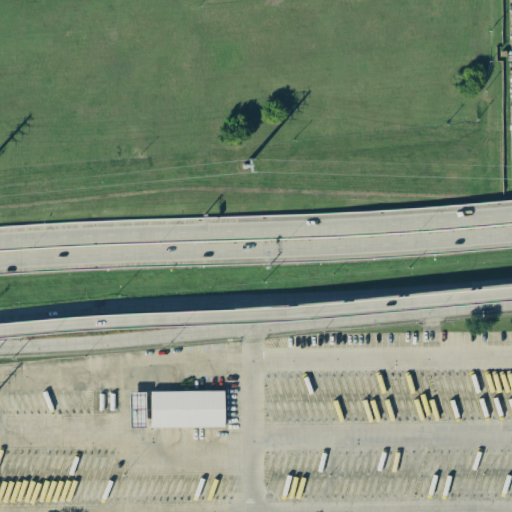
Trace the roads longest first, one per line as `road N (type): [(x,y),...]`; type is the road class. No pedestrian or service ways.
road 1 (secondary): [(0,347),(511,306)]
road 2 (motorway): [(0,331),(511,295)]
road 3 (motorway): [(511,211),(0,244)]
road 4 (secondary): [(511,286),(0,319)]
road 5 (motorway): [(0,262),(511,235)]
